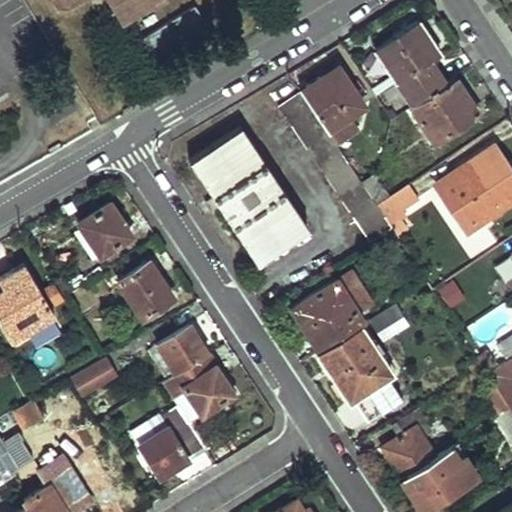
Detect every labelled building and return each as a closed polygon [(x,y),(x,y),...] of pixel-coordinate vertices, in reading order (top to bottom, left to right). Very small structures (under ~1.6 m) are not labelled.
[(56,0),(62,9),(77,0),(111,0),(123,21),(158,0),(56,0)] [(196,9),(141,32),(151,55),(206,32),(196,9)] [(419,17),(374,47),(396,80),(432,57),(442,51),(419,17)] [(432,57),(396,80),(412,105),(447,81),(432,57)] [(301,89),(336,143),(356,130),(348,117),(365,106),(340,66),(301,89)] [(479,109),(456,75),(447,81),(412,105),(408,107),(430,141),(479,109)] [(301,89),(281,102),(370,240),(391,226),(387,219),(376,202),(373,197),(362,181),(336,143),(301,89)] [(240,124),(189,156),(258,259),(307,225),(240,124)] [(511,173),(494,148),(440,184),(454,206),(459,202),(473,223),(511,197),(511,173)] [(376,180),(378,170),(362,181),(373,197),(376,202),(389,194),(381,181),(376,180)] [(389,194),(376,202),(387,219),(419,198),(408,182),(389,194)] [(79,219),(99,251),(130,230),(110,199),(79,219)] [(454,206),(468,226),(473,223),(459,202),(454,206)] [(407,230),(398,236),(404,245),(413,239),(407,230)] [(118,278),(142,313),(171,295),(148,258),(118,278)] [(54,312),(23,261),(0,274),(0,281),(2,285),(0,286),(0,320),(10,338),(54,312)] [(62,293),(64,295),(86,281),(77,266),(55,281),(62,293)] [(352,270),(295,306),(322,349),(365,320),(359,310),(372,302),(352,270)] [(62,293),(55,281),(54,279),(44,285),(53,299),(62,293)] [(438,290),(448,308),(463,300),(453,282),(438,290)] [(395,302),(368,319),(382,341),(409,324),(395,302)] [(157,341),(175,369),(207,350),(188,320),(157,341)] [(365,320),(322,349),(352,398),(356,395),(371,418),(397,400),(383,379),(395,371),(365,320)] [(487,371),(511,354),(511,330),(476,354),(487,371)] [(146,348),(165,376),(175,369),(157,341),(146,348)] [(164,377),(178,400),(206,446),(213,442),(195,413),(233,390),(207,350),(175,369),(165,376),(164,377)] [(67,374),(81,395),(118,372),(105,352),(67,374)] [(511,377),(511,376),(511,354),(487,371),(497,385),(497,386),(511,377)] [(511,379),(511,377),(497,386),(511,407),(511,408),(511,379)] [(497,385),(485,393),(499,414),(511,407),(497,386),(497,385)] [(14,407),(23,422),(41,411),(31,396),(14,407)] [(140,441),(160,474),(206,446),(178,400),(162,410),(169,422),(140,441)] [(421,405),(398,420),(405,431),(384,444),(403,475),(447,446),(421,405)] [(511,408),(511,407),(499,414),(497,416),(511,438),(511,408)] [(447,446),(403,475),(424,508),(477,473),(456,441),(447,446)] [(15,511),(72,511),(72,510),(91,498),(62,454),(39,467),(48,481),(25,496),(30,503),(15,511)] [(276,511),(313,511),(303,496),(276,511)] [(511,511),(511,501),(495,511),(511,511)]
